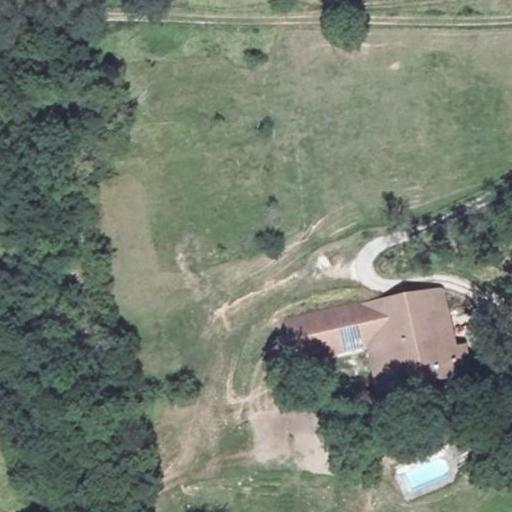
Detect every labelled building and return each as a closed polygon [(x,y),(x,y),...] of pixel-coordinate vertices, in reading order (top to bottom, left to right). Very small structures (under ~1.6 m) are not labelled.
[(446,295),(366,308),(373,354),(379,395),(460,383),(456,356),(438,359),(432,322),(449,319),(446,295)] [(366,308),(316,316),(323,361),(373,354),(366,308)] [(316,316),(292,321),(299,365),(323,361),(316,316)] [(456,356),(449,319),(432,322),(438,359),(456,356)] [(511,349),(510,346),(499,352),(505,363),(511,358),(511,349)] [(465,355),(456,356),(460,383),(470,381),(465,355)] [(459,394),(444,396),(446,417),(463,415),(459,394)]
